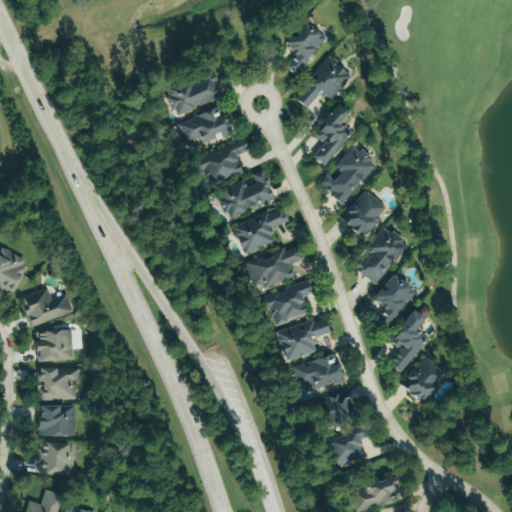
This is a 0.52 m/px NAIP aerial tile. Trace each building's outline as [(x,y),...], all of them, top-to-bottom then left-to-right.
[(287,66),(296,75),(329,39),(309,21),(288,44),(298,54),(287,66)] [(309,108),(322,92),(332,101),(354,75),(332,56),(297,98),(309,108)] [(225,97),(217,76),(169,94),(177,115),(225,97)] [(327,167),(354,132),(344,124),(352,112),(340,103),(316,135),(326,143),(315,157),(327,167)] [(228,115),(222,117),(219,108),(187,119),(193,138),(201,135),(204,144),(235,133),(228,115)] [(251,150),(246,138),(200,157),(207,176),(214,173),(218,182),(244,171),(237,156),(251,150)] [(336,167),(343,173),(336,181),(328,175),(321,184),(345,204),(378,164),(355,144),(336,167)] [(277,201),(267,170),(254,174),(257,184),(248,187),(246,181),(219,189),(228,217),(277,201)] [(389,210),(367,190),(343,216),(365,236),(389,210)] [(290,221),(284,205),(236,224),(248,253),(276,242),(271,229),(290,221)] [(367,249),(373,254),(367,261),(363,258),(355,267),(377,285),(410,245),(386,226),(367,249)] [(292,264),(304,260),(300,246),(286,250),(285,247),(270,252),(271,255),(258,259),(267,287),(296,278),(292,264)] [(16,293),(29,259),(1,248),(0,249),(0,283),(3,284),(2,288),(16,293)] [(376,297),(389,308),(380,318),(389,326),(418,293),(397,274),(376,297)] [(310,314),(305,297),(316,293),(312,281),(266,295),(275,325),(310,314)] [(75,313),(68,294),(53,299),(49,288),(21,297),(31,327),(75,313)] [(392,342),(403,350),(392,364),(403,372),(429,339),(419,331),(428,319),(417,310),(392,342)] [(278,331),(286,361),(320,352),(316,337),(332,333),(328,317),(278,331)] [(74,361),(73,330),(37,331),(38,362),(74,361)] [(293,367),(300,389),(314,385),(315,390),(348,381),(343,363),(338,364),(335,355),(293,367)] [(403,384),(426,403),(449,375),(426,357),(403,384)] [(77,399),(77,381),(82,381),(82,369),(39,369),(39,384),(41,384),(41,399),(77,399)] [(352,392),(327,395),(330,422),(355,419),(352,392)] [(42,437),(77,436),(76,405),(42,406),(42,437)] [(344,467),(366,457),(360,444),(370,440),(363,426),(332,441),(344,467)] [(75,444),(41,443),(40,474),(74,476),(75,444)] [(357,511),(400,502),(397,491),(403,490),(399,470),(385,473),(386,479),(365,484),(366,490),(352,493),(357,511)] [(42,504),(29,501),(26,511),(58,511),(64,495),(46,490),(42,504)]
